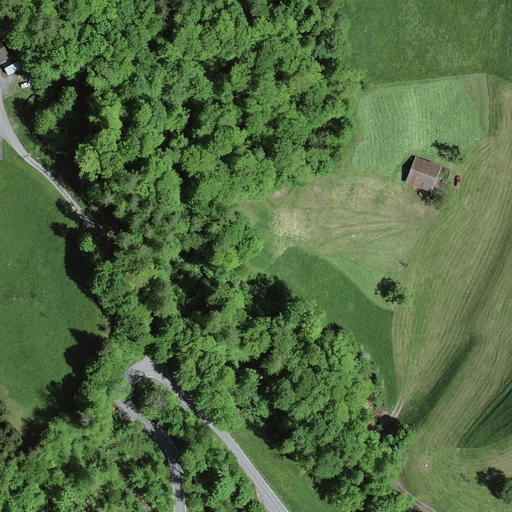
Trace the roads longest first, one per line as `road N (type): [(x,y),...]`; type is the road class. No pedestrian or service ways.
road 1 (unclassified): [(282,511),(176,382),(151,367),(133,374),(122,398),(165,441),(180,511)]
road 2 (track): [(0,108),(4,129),(66,194),(145,304),(151,367)]
